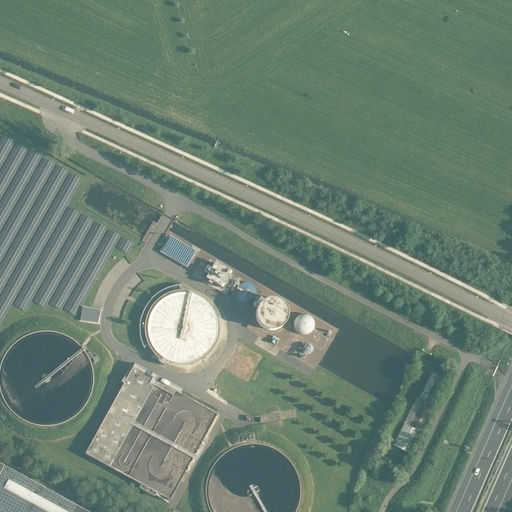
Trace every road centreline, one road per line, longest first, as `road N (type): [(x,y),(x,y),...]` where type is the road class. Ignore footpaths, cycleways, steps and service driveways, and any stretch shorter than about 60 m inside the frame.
road 1 (tertiary): [(511,322),(64,111)]
road 2 (unclassified): [(467,353),(61,135),(64,111)]
road 3 (motorway): [(511,399),(462,511)]
